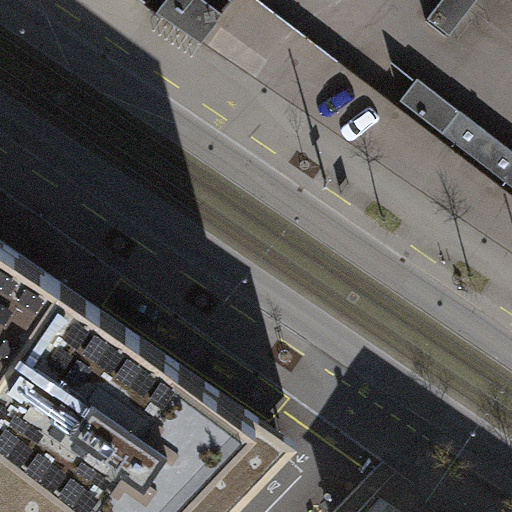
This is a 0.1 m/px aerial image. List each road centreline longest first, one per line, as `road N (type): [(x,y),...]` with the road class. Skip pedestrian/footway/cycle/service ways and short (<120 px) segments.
road 1 (tertiary): [(511,353),(0,5)]
road 2 (tertiary): [(0,112),(511,460)]
